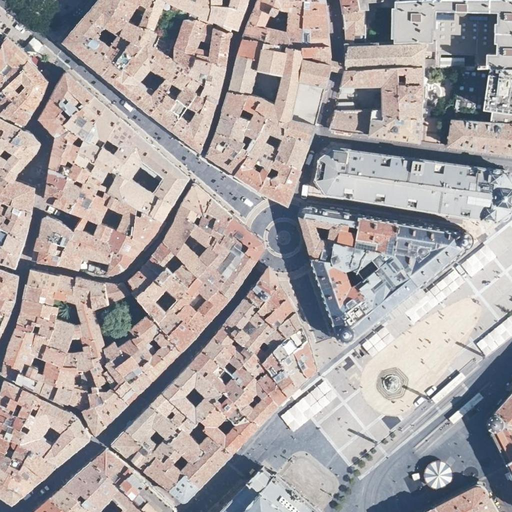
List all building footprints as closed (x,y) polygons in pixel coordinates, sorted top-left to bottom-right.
[(118,33),(119,34),(120,32),(131,39),(131,38),(139,43),(141,40),(147,25),(151,12),(155,0),(98,0),(92,8),(86,15),(100,22),(105,25),(118,33)] [(166,0),(188,10),(205,17),(207,18),(205,22),(228,31),(230,29),(231,25),(237,28),(239,28),(246,6),(248,0),(155,0),(151,12),(147,25),(155,29),(161,14),(166,0)] [(257,0),(255,7),(244,35),(243,37),(267,41),(274,42),(273,47),(285,49),(286,45),(302,48),(303,44),(329,44),(328,24),(325,0),(257,0)] [(340,0),(343,12),(358,10),(360,6),(358,0),(340,0)] [(441,66),(458,66),(478,67),(479,66),(486,66),(486,65),(499,66),(509,66),(511,65),(511,0),(395,0),(395,4),(392,5),(391,35),(394,36),(394,40),(366,41),(366,8),(369,8),(369,0),(371,0),(358,0),(360,6),(358,10),(343,12),(344,19),(344,24),(345,34),(345,41),(349,42),(349,44),(354,44),(354,34),(364,34),(365,43),(392,43),(401,42),(400,40),(411,39),(417,39),(421,39),(424,39),(427,39),(436,39),(436,49),(436,57),(436,65),(440,65),(441,66)] [(84,56),(96,66),(100,61),(105,54),(107,52),(111,46),(110,44),(97,33),(105,25),(100,22),(86,15),(73,31),(65,41),(80,53),(84,56)] [(196,55),(203,57),(209,58),(214,60),(218,62),(224,64),(226,50),(227,50),(230,31),(230,29),(228,31),(205,22),(195,17),(184,17),(178,36),(174,46),(192,53),(196,55)] [(129,61),(113,80),(126,91),(133,97),(137,100),(152,112),(166,92),(166,91),(166,90),(167,88),(172,81),(181,68),(184,64),(180,61),(169,54),(169,53),(162,49),(154,44),(160,32),(155,29),(147,25),(141,40),(139,43),(142,46),(131,58),(129,61)] [(119,34),(118,33),(110,44),(111,46),(107,52),(105,54),(100,61),(96,66),(101,71),(104,73),(113,80),(129,61),(121,54),(123,51),(131,58),(142,46),(139,43),(131,38),(131,39),(120,32),(119,34)] [(170,34),(160,32),(154,44),(162,49),(170,34)] [(0,110),(2,111),(12,99),(13,98),(7,91),(3,95),(0,93),(0,90),(3,88),(26,66),(24,64),(29,59),(31,56),(19,46),(8,36),(7,35),(6,37),(0,45),(0,110)] [(174,46),(178,36),(175,35),(173,41),(172,41),(170,47),(171,48),(169,54),(180,61),(184,64),(181,68),(205,84),(200,94),(206,96),(206,97),(218,102),(221,84),(221,83),(224,64),(218,62),(214,60),(209,58),(203,57),(196,55),(192,53),(174,46)] [(330,68),(330,58),(329,44),(303,44),(302,48),(286,45),(285,49),(273,47),(274,42),(267,41),(243,37),(242,38),(241,42),(239,48),(236,60),(234,66),(231,78),(229,89),(249,93),(249,91),(252,92),(257,68),(281,73),(275,101),(263,94),(262,95),(256,106),(275,119),(285,125),(285,132),(311,141),(311,140),(313,133),(316,125),(316,123),(321,102),(324,91),(326,82),(327,78),(330,68)] [(38,39),(27,44),(33,58),(45,53),(38,39)] [(345,61),(344,68),(372,67),(372,66),(423,65),(423,64),(425,64),(425,67),(436,67),(436,65),(436,57),(425,57),(425,49),(436,49),(436,39),(427,39),(421,40),(420,41),(401,42),(392,43),(365,43),(354,44),(349,44),(349,42),(345,41),(346,42),(344,42),(344,49),(347,49),(346,53),(345,61)] [(129,61),(131,58),(123,51),(121,54),(129,61)] [(339,60),(330,58),(330,68),(337,70),(343,71),(344,68),(345,61),(339,60)] [(12,99),(34,110),(41,98),(45,89),(46,87),(48,79),(38,69),(29,59),(24,64),(26,66),(3,88),(0,90),(0,93),(3,95),(7,91),(13,98),(12,99)] [(423,119),(425,67),(425,64),(423,64),(423,65),(372,66),(372,67),(344,68),(343,71),(340,84),(356,85),(370,85),(381,84),(382,91),(382,107),(420,118),(420,119),(423,119)] [(511,65),(509,66),(507,87),(496,86),(499,66),(486,65),(486,66),(479,66),(478,67),(473,107),(474,110),(494,113),(498,115),(511,117),(511,118),(511,121),(511,120),(511,65)] [(152,112),(157,117),(170,126),(171,127),(184,138),(187,140),(200,150),(203,144),(206,137),(208,132),(209,131),(211,125),(213,119),(218,102),(206,97),(206,96),(200,94),(205,84),(181,68),(172,81),(182,87),(176,97),(166,90),(166,91),(166,92),(152,112)] [(61,102),(73,113),(74,112),(80,107),(77,103),(81,98),(86,102),(95,94),(82,83),(69,72),(68,71),(67,71),(66,71),(65,72),(52,95),(61,102)] [(182,87),(172,81),(167,88),(166,90),(176,97),(182,87)] [(356,85),(340,84),(339,93),(353,93),(355,91),(356,85)] [(249,93),(229,89),(227,95),(226,98),(223,109),(240,114),(243,106),(254,111),(256,106),(262,95),(252,93),(252,92),(249,91),(249,93)] [(74,112),(73,113),(70,116),(65,122),(80,132),(86,137),(95,121),(105,104),(100,99),(95,94),(86,102),(80,107),(74,112)] [(50,165),(62,170),(70,174),(77,177),(85,180),(86,181),(93,170),(87,167),(75,161),(77,155),(82,145),(81,144),(74,140),(80,132),(65,122),(70,116),(73,113),(61,102),(52,95),(41,115),(41,118),(56,134),(55,137),(54,143),(51,159),(50,165)] [(12,99),(2,111),(9,115),(22,121),(27,122),(27,121),(29,118),(30,116),(34,110),(13,99),(12,99)] [(369,131),(372,107),(355,108),(355,103),(353,101),(337,101),(336,104),(335,107),(333,116),(330,129),(348,131),(367,134),(368,131),(369,131)] [(112,109),(105,104),(95,121),(86,137),(82,145),(77,155),(75,161),(87,167),(88,166),(87,165),(89,160),(93,161),(102,146),(96,142),(100,136),(101,136),(106,139),(107,137),(115,124),(114,123),(119,116),(112,109)] [(285,125),(275,119),(256,106),(254,111),(251,116),(250,117),(263,125),(257,136),(258,137),(266,140),(271,131),(282,136),(278,145),(278,147),(279,147),(277,151),(278,152),(276,155),(277,156),(281,156),(281,158),(292,164),(292,162),(297,164),(296,166),(301,168),(305,157),(308,147),(311,141),(285,132),(285,125)] [(382,107),(372,107),(369,131),(368,131),(367,134),(397,137),(421,141),(423,119),(420,119),(420,118),(382,107)] [(250,117),(240,114),(223,109),(220,120),(218,124),(216,131),(241,147),(227,168),(230,170),(235,173),(238,168),(248,153),(258,137),(257,136),(253,135),(247,147),(242,144),(245,141),(243,140),(246,132),(244,131),(250,117)] [(0,135),(1,135),(11,140),(12,140),(12,139),(21,126),(0,116),(0,135)] [(98,186),(105,190),(134,204),(138,207),(143,209),(163,220),(173,203),(180,191),(189,176),(177,165),(166,156),(133,127),(119,116),(114,123),(115,124),(107,137),(114,141),(119,145),(118,147),(114,152),(102,145),(102,146),(93,161),(95,163),(95,165),(93,170),(86,181),(89,182),(98,186)] [(451,116),(447,144),(511,153),(511,120),(511,121),(505,120),(451,116)] [(263,125),(250,117),(244,131),(246,132),(253,135),(257,136),(263,125)] [(1,135),(0,135),(0,164),(5,167),(18,171),(24,164),(34,154),(36,151),(41,142),(38,140),(34,134),(31,132),(28,130),(21,126),(12,139),(12,140),(11,140),(1,135)] [(207,154),(227,168),(241,147),(216,131),(209,147),(207,154)] [(106,139),(102,145),(114,152),(118,147),(119,145),(114,141),(107,137),(106,139)] [(258,137),(248,153),(238,168),(235,173),(243,179),(249,183),(258,189),(266,173),(268,167),(270,168),(272,165),(276,155),(278,152),(277,151),(279,147),(278,147),(278,145),(266,140),(258,137)] [(446,212),(463,214),(484,217),(498,219),(507,212),(511,208),(511,178),(506,169),(413,157),(333,147),(319,157),(317,168),(314,179),(320,187),(325,193),(351,197),(369,200),(386,202),(399,204),(405,205),(414,207),(431,209),(446,212)] [(277,156),(276,155),(272,165),(279,168),(277,173),(272,175),(266,173),(258,189),(263,191),(277,197),(287,202),(291,193),(295,182),(301,168),(296,166),(297,164),(292,162),(292,164),(281,158),(277,156)] [(0,190),(8,181),(11,177),(15,178),(16,175),(17,172),(18,171),(5,167),(0,164),(0,190)] [(62,170),(50,165),(49,173),(48,181),(64,187),(70,174),(62,170)] [(70,209),(83,185),(75,181),(77,177),(70,174),(64,187),(48,181),(47,188),(47,189),(46,195),(48,198),(55,202),(56,202),(70,209)] [(0,190),(0,198),(2,200),(9,203),(12,204),(32,210),(34,201),(36,186),(15,178),(11,177),(8,181),(0,190)] [(89,182),(86,181),(85,180),(83,185),(70,209),(76,212),(81,214),(83,215),(85,215),(96,191),(98,186),(89,182)] [(204,213),(206,210),(205,210),(207,207),(212,196),(204,189),(196,182),(195,181),(194,181),(194,182),(193,182),(189,188),(186,192),(181,202),(204,213)] [(74,229),(67,244),(63,250),(62,254),(58,264),(101,274),(109,275),(112,273),(114,273),(125,267),(131,260),(132,259),(136,254),(151,237),(155,232),(157,229),(163,220),(143,209),(141,214),(137,213),(138,207),(134,204),(105,190),(104,192),(103,193),(96,191),(85,215),(83,215),(81,214),(79,218),(75,226),(74,229)] [(212,225),(222,230),(223,231),(233,214),(221,203),(212,196),(207,207),(205,210),(206,210),(217,215),(212,225)] [(0,211),(29,225),(30,220),(32,210),(12,204),(9,203),(7,207),(0,203),(2,200),(0,198),(0,211)] [(198,223),(219,236),(222,230),(212,225),(217,215),(206,210),(204,213),(181,202),(179,207),(178,210),(191,218),(193,219),(194,220),(197,215),(201,217),(198,223)] [(336,208),(309,204),(308,204),(307,204),(306,204),(305,204),(303,205),(302,205),(301,206),(300,207),(300,208),(299,210),(299,212),(299,213),(357,224),(360,212),(337,208),(336,208)] [(166,233),(163,239),(162,240),(175,252),(184,261),(198,274),(202,269),(220,251),(213,247),(219,236),(198,223),(194,220),(193,219),(191,218),(178,210),(175,217),(171,224),(166,233)] [(0,211),(0,225),(9,231),(17,235),(25,240),(25,238),(26,234),(29,225),(0,211)] [(383,216),(360,212),(357,224),(358,224),(355,243),(394,250),(401,219),(386,216),(383,216)] [(67,244),(74,229),(62,221),(61,220),(48,213),(43,216),(42,223),(40,233),(40,234),(67,244)] [(299,215),(299,217),(303,228),(306,240),(307,241),(310,254),(332,258),(331,256),(334,239),(355,243),(358,224),(357,224),(299,213),(299,214),(299,215)] [(245,250),(256,259),(260,253),(264,248),(264,241),(251,230),(248,227),(233,214),(223,231),(232,236),(234,232),(246,242),(249,244),(245,250)] [(427,223),(401,219),(394,250),(393,252),(395,252),(421,284),(434,273),(450,261),(450,260),(465,249),(464,246),(464,247),(465,246),(467,246),(468,246),(469,245),(471,244),(471,243),(473,242),(473,241),(473,239),(474,238),(474,237),(473,236),(473,235),(473,233),(472,232),(471,231),(470,230),(469,229),(468,229),(466,228),(464,228),(463,228),(461,229),(461,228),(449,226),(433,224),(427,223)] [(0,259),(15,265),(16,262),(20,252),(25,240),(17,235),(9,231),(0,225),(0,259)] [(210,277),(231,297),(234,292),(244,277),(247,274),(256,259),(245,250),(249,244),(246,242),(234,232),(232,236),(223,231),(222,230),(219,236),(213,247),(220,251),(202,269),(210,277)] [(53,252),(62,254),(63,250),(67,244),(40,234),(38,241),(36,248),(53,252)] [(321,286),(350,276),(347,269),(352,267),(355,243),(334,239),(331,256),(332,258),(310,254),(313,261),(316,271),(317,273),(321,286)] [(165,265),(166,263),(165,262),(175,252),(162,240),(157,247),(153,252),(165,265)] [(361,278),(356,282),(365,293),(366,293),(374,303),(372,304),(382,316),(404,298),(407,295),(421,284),(395,252),(393,252),(394,250),(355,243),(352,267),(357,269),(358,267),(365,276),(364,277),(361,278)] [(43,261),(58,264),(62,254),(53,252),(36,248),(35,253),(34,259),(43,261)] [(191,339),(199,332),(193,327),(173,309),(169,305),(165,309),(155,299),(167,286),(178,296),(179,297),(187,288),(189,284),(174,270),(166,263),(165,265),(153,252),(145,262),(144,264),(141,267),(130,277),(125,280),(130,287),(133,291),(136,294),(150,310),(182,349),(188,342),(191,339)] [(174,270),(184,261),(175,252),(165,262),(166,263),(174,270)] [(179,297),(178,296),(169,305),(173,309),(193,327),(199,332),(214,315),(225,303),(231,297),(210,277),(202,269),(198,274),(184,261),(174,270),(189,284),(187,288),(179,297)] [(0,308),(10,313),(10,312),(15,300),(15,297),(19,274),(0,266),(0,308)] [(262,273),(257,281),(271,292),(280,280),(275,272),(271,266),(268,266),(262,273)] [(29,275),(28,281),(58,287),(61,274),(44,270),(31,267),(29,275)] [(347,269),(350,276),(352,282),(356,282),(361,278),(364,277),(365,276),(358,267),(357,269),(352,267),(347,269)] [(78,303),(92,299),(91,296),(74,291),(72,291),(76,277),(69,276),(61,274),(58,287),(66,289),(68,299),(78,302),(78,303)] [(95,307),(111,301),(104,281),(86,277),(77,275),(76,277),(72,291),(74,291),(91,296),(92,299),(95,307)] [(350,276),(321,286),(323,292),(327,304),(327,306),(332,319),(365,293),(356,282),(352,282),(350,276)] [(130,287),(125,280),(119,284),(115,283),(104,281),(111,301),(121,297),(133,291),(130,287)] [(251,288),(247,293),(258,303),(260,304),(257,308),(266,316),(276,307),(289,295),(284,288),(280,280),(271,292),(257,281),(251,288)] [(26,289),(24,296),(41,300),(44,300),(60,305),(61,298),(61,297),(68,299),(66,289),(58,287),(28,281),(27,281),(26,289)] [(235,309),(224,323),(232,329),(235,326),(239,329),(235,333),(237,335),(242,339),(254,350),(265,339),(273,348),(280,340),(288,335),(279,323),(276,326),(266,316),(257,308),(260,304),(258,303),(247,293),(235,309)] [(366,293),(365,293),(332,319),(334,324),(336,330),(337,333),(338,336),(339,337),(340,338),(341,339),(343,341),(344,341),(345,341),(347,341),(349,341),(351,341),(353,340),(356,337),(366,329),(369,327),(382,316),(372,304),(374,303),(366,293)] [(276,307),(266,316),(276,326),(279,323),(296,308),(292,300),(289,295),(276,307)] [(23,302),(22,308),(38,312),(56,319),(56,317),(60,305),(44,300),(41,300),(24,296),(23,302)] [(107,346),(107,345),(104,337),(95,307),(92,299),(78,303),(83,322),(77,324),(75,334),(82,334),(86,349),(68,351),(64,363),(65,363),(78,365),(78,366),(86,367),(91,366),(97,364),(101,363),(102,362),(107,359),(112,357),(107,346)] [(0,334),(3,330),(10,313),(0,308),(0,334)] [(17,324),(33,330),(35,323),(40,324),(39,332),(50,335),(51,335),(56,319),(38,312),(22,308),(19,317),(17,324)] [(279,323),(288,335),(294,330),(302,323),(299,316),(296,308),(279,323)] [(125,357),(125,356),(132,352),(139,361),(149,373),(153,378),(167,364),(182,349),(150,310),(129,327),(130,329),(129,330),(129,333),(117,342),(115,339),(107,345),(107,346),(112,357),(116,362),(117,364),(125,357)] [(56,317),(56,319),(51,335),(50,335),(48,341),(48,342),(61,347),(68,350),(72,338),(73,335),(75,334),(77,324),(56,317)] [(214,357),(245,387),(256,375),(243,361),(254,350),(242,339),(236,345),(232,341),(237,335),(235,333),(232,329),(224,323),(216,332),(213,336),(203,348),(214,357)] [(280,340),(273,348),(277,354),(282,360),(294,349),(308,336),(305,329),(302,323),(294,330),(288,335),(280,340)] [(39,378),(40,379),(66,386),(74,388),(75,385),(88,389),(88,385),(97,383),(91,366),(86,367),(78,366),(78,365),(65,363),(64,363),(68,351),(68,350),(61,347),(48,342),(48,341),(50,335),(39,332),(33,330),(17,324),(11,340),(7,348),(7,349),(5,360),(11,363),(25,371),(39,378)] [(242,339),(237,335),(232,341),(236,345),(242,339)] [(308,336),(294,349),(300,361),(308,376),(317,368),(310,345),(308,336)] [(265,339),(254,350),(255,351),(263,360),(275,376),(289,395),(294,390),(299,385),(282,360),(277,354),(273,348),(265,339)] [(245,388),(245,387),(214,357),(203,348),(198,353),(196,356),(190,363),(207,377),(223,391),(224,389),(229,393),(235,399),(245,388)] [(282,360),(299,385),(304,381),(308,376),(300,361),(294,349),(282,360)] [(254,350),(243,361),(256,375),(257,377),(267,389),(279,404),(284,399),(289,395),(275,376),(263,360),(255,351),(254,350)] [(145,386),(153,378),(149,373),(139,361),(132,352),(125,356),(125,357),(117,364),(116,364),(120,369),(125,374),(140,391),(145,386)] [(116,364),(117,364),(116,362),(112,357),(107,359),(102,362),(101,363),(105,369),(104,370),(105,372),(106,373),(109,374),(110,375),(109,376),(108,377),(109,378),(109,379),(109,380),(112,384),(129,402),(134,397),(140,391),(125,374),(120,369),(116,364)] [(11,363),(5,360),(4,366),(4,371),(4,372),(24,381),(35,387),(39,378),(25,371),(11,363)] [(121,410),(129,402),(112,384),(108,388),(105,388),(102,383),(109,379),(109,378),(108,377),(109,376),(110,375),(109,374),(106,373),(105,372),(104,370),(105,369),(101,363),(97,364),(91,366),(97,383),(104,399),(105,402),(115,416),(121,410)] [(176,377),(172,382),(163,391),(179,405),(191,415),(197,421),(200,417),(202,419),(208,413),(217,403),(214,399),(217,395),(218,396),(223,391),(207,377),(190,363),(176,377)] [(462,372),(431,399),(435,404),(465,377),(462,372)] [(256,375),(245,387),(245,388),(235,399),(243,408),(260,423),(268,414),(279,404),(267,389),(257,377),(256,375)] [(1,392),(0,396),(0,404),(5,406),(4,409),(18,413),(29,416),(29,414),(31,411),(34,405),(39,394),(6,378),(2,390),(1,392)] [(69,402),(74,388),(66,386),(40,379),(39,378),(35,387),(49,393),(57,397),(67,401),(69,402)] [(108,388),(112,384),(109,380),(109,379),(102,383),(105,388),(108,388)] [(111,420),(115,416),(105,402),(104,399),(97,383),(88,385),(88,389),(89,394),(91,405),(95,403),(107,423),(111,420)] [(89,394),(88,389),(75,385),(74,388),(69,402),(75,404),(83,408),(91,405),(89,394)] [(498,445),(506,462),(511,458),(511,390),(507,397),(493,412),(494,413),(493,414),(492,415),(490,416),(489,418),(488,420),(488,422),(488,424),(489,426),(491,429),(492,429),(491,430),(491,431),(491,432),(498,445)] [(179,405),(163,391),(157,397),(152,402),(167,414),(173,408),(176,411),(170,417),(178,423),(182,427),(184,426),(189,430),(197,421),(191,415),(179,405)] [(208,413),(202,419),(200,417),(197,421),(232,452),(239,443),(250,433),(260,423),(243,408),(235,399),(229,393),(222,400),(218,396),(217,395),(214,399),(217,403),(208,413)] [(453,425),(484,398),(479,393),(448,419),(453,425)] [(26,430),(21,442),(35,448),(37,449),(53,459),(58,463),(72,451),(90,435),(91,434),(79,416),(71,410),(63,407),(39,394),(34,405),(39,408),(36,413),(31,411),(29,414),(29,416),(24,423),(32,426),(28,431),(26,430)] [(152,402),(138,416),(136,419),(126,428),(157,453),(163,458),(168,453),(175,445),(170,440),(179,430),(175,427),(178,423),(170,417),(167,414),(152,402)] [(102,428),(107,423),(95,403),(91,405),(83,408),(91,422),(97,433),(102,428)] [(19,425),(22,427),(24,423),(29,416),(18,413),(4,409),(5,406),(0,404),(0,419),(5,421),(19,425)] [(26,430),(22,427),(19,425),(5,421),(0,419),(0,433),(12,438),(13,439),(21,442),(26,430)] [(144,468),(182,497),(183,498),(184,498),(185,498),(186,498),(187,498),(187,497),(200,484),(206,478),(210,474),(232,452),(197,421),(189,430),(184,426),(182,427),(179,430),(170,440),(175,445),(168,453),(163,458),(157,453),(144,468)] [(24,423),(22,427),(26,430),(28,431),(32,426),(24,423)] [(144,468),(157,453),(126,428),(119,436),(114,441),(113,442),(113,443),(114,443),(135,460),(144,468)] [(12,438),(0,433),(0,449),(5,452),(12,438)] [(35,448),(21,442),(13,439),(12,443),(17,445),(12,456),(13,456),(24,461),(25,460),(28,455),(30,452),(33,454),(33,453),(37,449),(35,448)] [(99,453),(92,459),(124,486),(136,498),(151,511),(173,511),(175,511),(175,509),(175,508),(175,507),(173,505),(165,498),(159,492),(153,486),(143,477),(133,467),(107,447),(99,453)] [(13,456),(12,456),(5,452),(0,449),(0,464),(5,468),(6,469),(10,461),(13,456)] [(53,459),(37,449),(33,453),(33,454),(30,452),(28,455),(25,460),(34,466),(46,475),(51,470),(58,463),(53,459)] [(98,511),(113,496),(124,506),(119,511),(151,511),(136,498),(124,486),(92,459),(78,471),(77,472),(64,484),(77,496),(82,491),(87,496),(82,501),(93,510),(94,511),(98,511)] [(446,459),(424,470),(434,491),(457,480),(446,459)] [(40,480),(46,475),(34,466),(25,460),(24,461),(22,465),(23,466),(19,471),(23,474),(28,476),(35,484),(40,480)] [(23,474),(19,471),(15,468),(17,465),(10,461),(6,469),(5,468),(0,464),(0,479),(8,484),(24,493),(28,490),(35,484),(28,476),(23,474)] [(322,510),(320,508),(314,503),(311,501),(309,499),(302,493),(300,491),(298,490),(291,484),(289,482),(287,480),(277,472),(276,473),(275,472),(273,474),(270,471),(267,468),(265,467),(264,466),(250,481),(229,503),(220,511),(321,511),(323,511),(322,510)] [(18,498),(24,493),(8,484),(0,479),(0,493),(13,502),(18,498)] [(91,511),(93,510),(82,501),(77,496),(64,484),(56,491),(51,496),(66,509),(69,511),(91,511)] [(453,495),(434,505),(438,511),(499,511),(485,486),(481,485),(477,484),(472,486),(453,495)] [(82,491),(77,496),(82,501),(87,496),(82,491)] [(69,511),(66,509),(51,496),(31,511),(69,511)]
